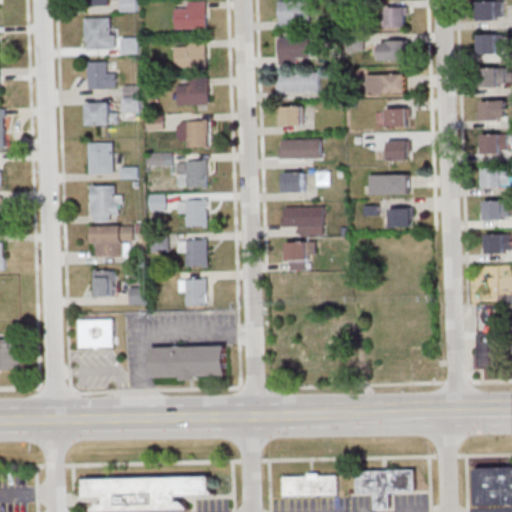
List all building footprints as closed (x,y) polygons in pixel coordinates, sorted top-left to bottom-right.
[(138,0),(122,0),(123,11),(138,11),(138,0)] [(189,0),(207,0),(208,28),(177,29),(177,7),(190,7),(189,0)] [(309,0),(279,0),(280,27),(310,27),(309,0)] [(479,0),(505,0),(506,15),(498,16),(498,19),(480,20),(479,0)] [(408,26),(382,26),(382,10),(389,10),(389,7),(408,6),(408,26)] [(117,16),(87,16),(87,48),(117,48),(117,16)] [(480,34),(506,33),(506,49),(499,49),(499,53),(480,53),(480,34)] [(141,36),(123,36),(123,53),(141,53),(141,36)] [(310,36),(280,36),(280,62),(299,62),(299,56),(310,56),(310,36)] [(189,38),(207,38),(208,66),(176,67),(176,46),(189,45),(189,38)] [(409,59),(383,60),(383,44),(390,44),(390,40),(408,40),(409,59)] [(90,88),(118,88),(118,70),(108,70),(108,60),(90,60),(90,88)] [(482,67),(508,66),(508,82),(501,82),(501,86),(482,86),(482,67)] [(280,72),(280,91),(321,91),(321,72),(280,72)] [(369,74),(408,73),(408,92),(369,93),(369,74)] [(191,76),(209,76),(210,104),(179,105),(179,84),(192,83),(191,76)] [(124,110),(141,110),(141,96),(124,96),(124,110)] [(483,100),(509,99),(509,115),(502,115),(502,119),(484,119),(483,100)] [(119,112),(110,112),(110,101),(89,101),(89,124),(119,124),(119,112)] [(305,124),(305,105),(283,105),(283,124),(305,124)] [(390,107),(409,106),(410,125),(390,126),(390,107)] [(8,107),(0,107),(0,147),(8,147),(8,107)] [(189,146),(211,146),(211,120),(189,120),(189,146)] [(484,133),(510,133),(510,148),(503,149),(503,152),(484,153),(484,133)] [(282,157),(324,157),(324,138),(282,138),(282,157)] [(391,140),(410,140),(411,159),(391,159),(391,140)] [(90,142),(115,141),(115,172),(91,173),(90,142)] [(189,186),(210,186),(210,159),(179,159),(179,174),(189,174),(189,186)] [(485,166),(511,166),(511,182),(504,182),(504,186),(486,186),(485,166)] [(285,171),(285,191),(307,191),(307,171),(285,171)] [(372,174),(412,174),(412,192),(373,193),(372,174)] [(93,183),(117,183),(118,214),(94,214),(93,183)] [(209,199),(187,199),(187,225),(209,225),(209,199)] [(486,200),(511,200),(511,215),(505,216),(505,219),(486,220),(486,200)] [(327,235),(327,206),(285,206),(285,226),(299,226),(299,235),(327,235)] [(392,208),(412,207),(412,226),(392,227),(392,208)] [(93,225),(134,224),(135,240),(124,240),(124,256),(97,256),(97,242),(94,242),(93,225)] [(487,234),(511,233),(511,249),(506,249),(506,253),(487,253),(487,234)] [(209,265),(209,238),(180,238),(180,255),(190,255),(190,265),(209,265)] [(289,241),(289,269),(310,269),(310,253),(316,253),(316,241),(289,241)] [(116,269),(94,269),(94,296),(116,296),(116,269)] [(209,304),(209,277),(181,277),(181,295),(190,295),(190,304),(209,304)] [(131,303),(148,303),(148,286),(131,286),(131,303)] [(303,359),(325,359),(325,325),(315,325),(315,314),(303,314),(303,359)] [(117,345),(82,346),(81,319),(116,318),(117,345)] [(480,368),(479,332),(500,332),(501,367),(480,368)] [(28,368),(0,368),(0,338),(27,338),(28,368)] [(229,344),(230,375),(156,377),(155,346),(229,344)] [(426,375),(426,345),(411,345),(411,375),(426,375)] [(477,468),(511,466),(511,503),(478,505),(477,468)] [(377,492),(360,493),(359,471),(417,469),(418,491),(392,492),(393,509),(378,509),(377,492)] [(285,495),(284,476),(339,475),(340,493),(285,495)] [(103,511),(97,511),(103,503),(109,503),(109,497),(89,497),(89,479),(215,476),(215,494),(181,495),(182,501),(187,501),(194,509),(187,509),(103,511)]
